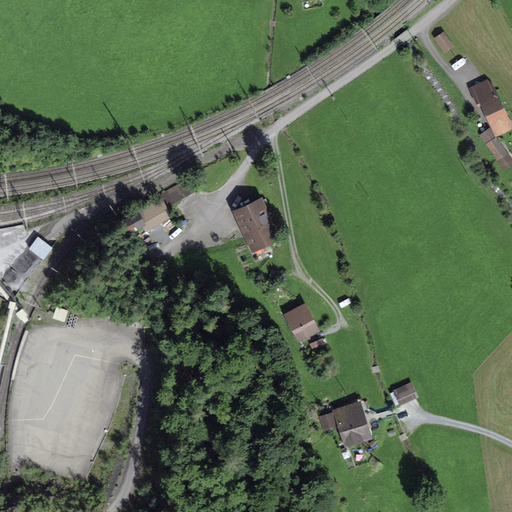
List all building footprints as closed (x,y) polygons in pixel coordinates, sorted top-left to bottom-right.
[(444,33),(435,39),(445,53),(454,48),(444,33)] [(511,126),(511,123),(487,80),(471,89),(498,135),(511,126)] [(507,154),(488,128),(478,135),(496,162),(507,154)] [(192,175),(162,192),(168,204),(199,186),(192,175)] [(171,215),(161,196),(124,216),(132,232),(142,227),(144,230),(171,215)] [(262,199),(237,210),(252,247),(278,236),(262,199)] [(43,259),(53,247),(39,235),(29,246),(43,259)] [(305,301),(285,311),(297,338),(318,328),(305,301)] [(313,350),(324,348),(322,339),(311,342),(313,350)] [(408,387),(390,396),(396,410),(415,401),(408,387)] [(334,412),(339,424),(346,445),(372,436),(360,403),(334,412)] [(339,424),(334,412),(325,415),(329,428),(339,424)]
